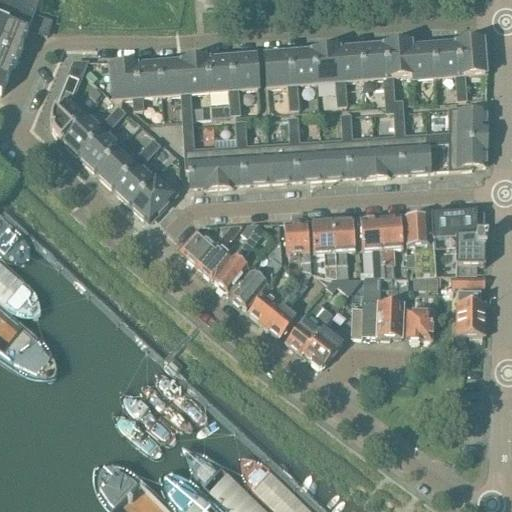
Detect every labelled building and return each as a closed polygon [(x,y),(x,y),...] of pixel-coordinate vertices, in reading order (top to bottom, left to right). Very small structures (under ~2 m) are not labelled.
[(0,0),(0,101),(7,85),(13,70),(15,71),(23,52),(21,51),(28,35),(33,21),(41,3),(34,0),(0,0)] [(50,27),(33,21),(28,35),(46,40),(50,27)] [(455,82),(456,94),(465,93),(464,81),(486,79),(486,60),(483,60),(481,46),(456,49),(459,82),(455,82)] [(382,83),(383,96),(392,95),(391,84),(410,82),(411,82),(408,54),(409,54),(409,48),(384,50),(387,83),(382,83)] [(435,84),(455,82),(459,82),(456,49),(455,49),(455,50),(432,52),(435,84)] [(363,85),(382,83),(387,83),(384,50),(383,50),(383,52),(360,53),(363,85)] [(435,84),(432,52),(409,54),(408,54),(411,82),(410,82),(410,86),(435,84)] [(334,88),(335,100),(344,99),(343,87),(363,85),(360,53),(337,55),(337,54),(336,54),(339,87),(334,88)] [(336,54),(312,56),(315,90),(334,88),(339,87),(336,54)] [(289,59),(291,91),(287,91),(288,104),(296,103),(295,91),(315,90),(312,56),(312,57),(289,59)] [(287,91),(291,91),(289,59),(264,61),(266,93),(287,91)] [(228,96),(229,108),(238,108),(237,95),(257,94),(255,62),(230,64),(232,96),(228,96)] [(208,98),(228,96),(232,96),(230,64),(207,66),(207,65),(206,65),(208,98)] [(208,98),(206,65),(182,67),(185,100),(180,100),(181,114),(190,114),(189,99),(208,98)] [(73,67),(71,73),(82,78),(86,67),(73,67)] [(161,102),(180,100),(185,100),(182,67),(181,67),(181,68),(158,70),(161,102)] [(141,103),(161,102),(158,70),(135,72),(135,70),(134,71),(137,103),(133,104),(134,116),(142,115),(141,103)] [(112,105),(133,104),(137,103),(134,71),(109,73),(112,105)] [(82,78),(71,73),(52,120),(51,122),(51,124),(50,126),(50,129),(51,131),(51,133),(50,134),(51,135),(52,134),(53,137),(54,139),(55,140),(57,143),(60,145),(86,117),(72,104),(82,78)] [(465,93),(456,94),(457,107),(466,106),(465,93)] [(394,107),(392,95),(383,96),(384,108),(394,107)] [(344,99),(335,100),(337,113),(345,112),(344,99)] [(296,103),(288,104),(289,117),(298,116),(296,103)] [(393,118),(402,117),(401,107),(394,107),(384,108),(385,118),(393,118)] [(239,120),(238,108),(229,108),(230,121),(239,120)] [(118,113),(109,122),(116,128),(124,119),(118,113)] [(449,114),(449,139),(449,144),(485,144),(486,117),(472,116),(472,113),(449,114)] [(191,128),(190,114),(181,114),(182,128),(191,128)] [(100,131),(86,117),(60,145),(60,146),(62,145),(65,147),(64,149),(76,160),(77,159),(79,160),(104,134),(100,131)] [(393,118),(394,130),(403,129),(402,117),(393,118)] [(341,134),(350,133),(349,121),(340,121),(341,134)] [(116,128),(109,122),(100,131),(104,134),(79,160),(82,164),(81,165),(94,177),(95,176),(96,177),(121,150),(107,137),(116,128)] [(288,137),(297,137),(296,124),(288,125),(288,137)] [(182,128),(183,141),(192,141),(191,128),(182,128)] [(235,128),(236,141),(245,140),(244,128),(235,128)] [(404,142),(403,129),(394,130),(395,143),(373,144),(375,183),(390,182),(390,180),(402,179),(399,142),(404,142)] [(351,145),(350,133),(341,134),(342,146),(320,148),(322,184),(349,183),(346,146),(351,145)] [(267,151),(270,188),(296,186),(294,149),(298,149),(297,137),(288,137),(289,149),(267,151)] [(449,139),(438,140),(438,149),(448,149),(448,176),(471,175),(471,171),(485,171),(485,144),(449,144),(449,139)] [(245,152),(245,140),(236,141),(237,153),(215,154),(217,193),(232,192),(232,190),(243,189),(241,153),(245,152)] [(427,150),(426,140),(404,142),(399,142),(402,179),(429,177),(427,150)] [(438,140),(426,140),(427,150),(438,149),(438,140)] [(193,156),(192,141),(183,141),(184,157),(193,156)] [(373,144),(351,145),(346,146),(349,183),(361,182),(361,183),(375,183),(373,144)] [(153,146),(144,155),(150,161),(159,152),(153,146)] [(322,184),(320,148),(298,149),(294,149),(296,186),(322,184)] [(136,164),(121,150),(96,177),(100,180),(99,182),(111,193),(112,192),(113,193),(139,167),(136,164)] [(270,188),(267,151),(245,152),(241,153),(243,189),(270,188)] [(217,193),(215,154),(193,156),(184,157),(185,175),(189,174),(190,193),(203,192),(203,194),(217,193)] [(150,161),(144,155),(136,164),(139,167),(113,193),(117,197),(116,198),(128,210),(130,209),(131,210),(156,183),(142,170),(150,161)] [(156,183),(131,210),(134,212),(132,214),(143,224),(144,223),(149,227),(157,218),(158,220),(167,211),(166,209),(174,201),(156,183)] [(472,215),(430,218),(431,222),(433,241),(433,244),(455,243),(456,271),(484,271),(485,218),(481,214),(472,215)] [(433,253),(432,241),(428,242),(427,220),(416,221),(414,219),(409,219),(407,221),(404,222),(406,251),(413,250),(416,282),(435,282),(433,253)] [(389,222),(380,223),(384,283),(394,282),(394,255),(402,254),(400,221),(398,221),(393,220),(389,222)] [(384,283),(380,223),(371,223),(366,222),(362,224),(360,224),(362,257),(371,256),(373,283),(380,283),(384,283)] [(336,226),(332,226),(335,283),(347,283),(347,270),(346,270),(346,258),(354,257),(352,225),(344,225),(340,224),(336,226)] [(335,283),(332,226),(328,226),(323,225),(319,227),(310,227),(312,260),(323,259),(324,281),(332,284),(335,283)] [(300,275),(306,277),(309,278),(307,228),(301,228),(297,227),(292,228),(283,229),(285,260),(299,259),(300,275)] [(232,261),(213,285),(217,288),(218,290),(218,292),(223,297),(226,296),(228,298),(248,273),(241,266),(265,237),(258,229),(246,244),(232,261)] [(248,230),(240,240),(246,244),(258,229),(248,230)] [(211,287),(213,285),(232,261),(223,253),(229,245),(230,246),(243,230),(230,231),(217,248),(216,247),(214,250),(215,251),(196,274),(211,287)] [(215,251),(214,250),(203,240),(208,233),(209,233),(209,232),(198,233),(179,255),(180,259),(196,274),(215,251)] [(252,275),(231,300),(233,302),(232,305),(238,310),(241,309),(246,313),(281,272),(280,247),(280,246),(268,260),(270,261),(271,262),(263,272),(266,275),(260,282),(252,275)] [(286,273),(283,278),(297,289),(299,286),(305,278),(286,273)] [(484,282),(456,281),(450,281),(450,292),(484,292),(484,282)] [(362,314),(361,341),(376,341),(376,342),(380,342),(379,345),(389,345),(389,342),(401,343),(403,308),(379,307),(379,297),(380,283),(373,283),(364,284),(364,285),(363,286),(362,306),(362,314)] [(297,289),(288,299),(296,306),(307,292),(299,286),(297,289)] [(247,318),(263,331),(281,308),(266,295),(247,318)] [(480,296),(456,296),(457,341),(469,341),(469,344),(481,344),(481,341),(484,341),(484,308),(480,308),(480,296)] [(281,308),(263,331),(279,344),(298,321),(281,308)] [(297,332),(285,348),(301,361),(303,359),(320,336),(319,336),(322,332),(323,333),(332,321),(317,309),(305,324),(303,323),(296,332),(297,332)] [(362,314),(352,313),(350,343),(361,344),(361,341),(362,314)] [(433,316),(406,315),(405,345),(431,347),(433,316)] [(322,332),(319,336),(320,336),(303,359),(311,365),(311,369),(318,374),(321,373),(342,349),(323,333),(322,332)]
